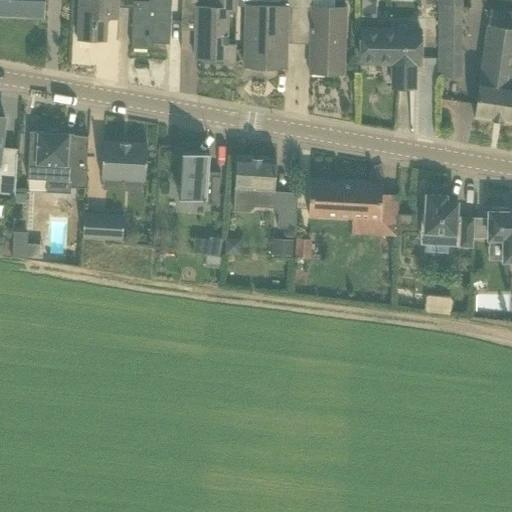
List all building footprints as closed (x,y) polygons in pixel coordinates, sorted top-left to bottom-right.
[(14,12),(43,13),(42,0),(0,0),(0,15),(14,16),(14,12)] [(118,18),(118,8),(118,0),(78,0),(77,39),(106,41),(107,18),(118,18)] [(118,0),(118,8),(132,9),(131,48),(153,49),(153,43),(169,44),(170,0),(118,0)] [(195,31),(194,59),(223,59),(223,63),(234,63),(235,43),(227,43),(227,10),(236,11),(235,0),(210,0),(210,7),(197,6),(196,0),(180,0),(180,30),(195,31)] [(237,0),(237,5),(246,5),(244,67),(286,68),(287,48),(298,48),(299,0),(237,0)] [(346,8),(335,8),(312,7),(312,0),(299,0),(298,48),(310,48),(309,73),(344,74),(346,8)] [(359,0),(359,15),(375,15),(375,0),(359,0)] [(436,0),(439,76),(463,76),(460,0),(436,0)] [(511,13),(491,10),(474,117),(511,122),(511,13)] [(361,63),(392,64),(391,88),(414,88),(415,64),(419,64),(420,30),(362,29),(361,63)] [(0,116),(0,193),(14,195),(14,197),(15,196),(17,153),(16,153),(0,152),(0,148),(1,148),(5,117),(0,116)] [(69,186),(84,187),(85,187),(88,139),(73,138),(74,134),(74,132),(57,131),(57,133),(49,133),(49,131),(30,130),(29,131),(30,131),(28,165),(47,166),(47,179),(70,180),(69,186)] [(144,180),(147,143),(103,140),(100,177),(144,180)] [(182,152),(178,198),(206,200),(206,204),(218,205),(220,173),(208,172),(210,154),(182,152)] [(235,187),(233,211),(250,212),(258,204),(273,205),(273,208),(278,215),(278,228),(295,229),(297,193),(274,192),(274,190),(276,160),(236,157),(235,187)] [(380,219),(380,218),(382,185),(310,181),(308,215),(380,219)] [(422,214),(421,232),(449,233),(448,245),(458,246),(458,247),(473,248),(474,217),(456,216),(457,203),(445,202),(445,196),(426,195),(425,215),(422,214)] [(511,212),(506,212),(507,208),(492,208),(492,212),(489,212),(488,238),(504,239),(503,260),(511,260),(511,212)] [(123,215),(83,212),(81,236),(121,239),(123,215)] [(411,226),(412,215),(398,214),(397,225),(411,226)] [(12,258),(26,259),(27,234),(14,233),(12,258)] [(222,239),(209,238),(209,240),(207,255),(220,256),(222,239)] [(309,256),(309,239),(297,238),(297,256),(309,256)] [(426,294),(424,309),(448,312),(450,297),(426,294)]
